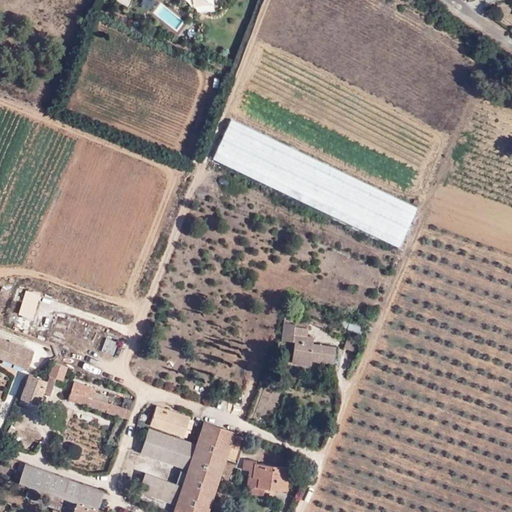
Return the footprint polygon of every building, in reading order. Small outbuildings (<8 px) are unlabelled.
[(419,208),(230,120),(211,161),(399,250),(419,208)] [(21,287),(17,297),(22,299),(17,314),(32,319),(40,294),(21,287)] [(335,346),(313,342),(306,342),(307,335),(308,324),(304,324),(292,322),(293,313),(283,312),(280,339),(294,341),(291,357),(310,360),(333,363),(335,346)] [(292,322),(304,324),(304,318),(293,313),(292,322)] [(361,323),(350,319),(347,327),(359,332),(361,323)] [(118,341),(100,335),(96,345),(102,347),(102,349),(114,353),(118,341)] [(344,346),(354,349),(358,339),(347,335),(344,346)] [(27,367),(33,351),(0,339),(0,357),(22,365),(27,367)] [(22,365),(0,357),(0,362),(20,369),(22,365)] [(47,382),(38,378),(29,375),(21,397),(38,403),(41,392),(51,395),(56,378),(62,380),(67,366),(58,363),(54,361),(47,382)] [(93,397),(95,391),(96,388),(73,380),(67,398),(128,417),(131,410),(130,410),(122,407),(106,401),(93,397)] [(107,395),(95,391),(93,397),(106,401),(107,395)] [(189,416),(156,404),(149,424),(183,436),(189,416)] [(148,428),(139,451),(181,466),(218,478),(225,458),(236,461),(241,448),(238,447),(242,435),(204,421),(197,444),(148,428)] [(246,484),(264,487),(286,490),(289,467),(256,462),(256,460),(243,457),(242,469),(248,470),(252,470),(251,475),(247,474),(246,484)] [(103,490),(24,462),(23,465),(19,476),(18,480),(29,484),(73,500),(96,508),(103,490)] [(19,476),(23,465),(15,463),(11,473),(19,476)] [(206,511),(218,478),(181,466),(179,471),(187,474),(182,486),(175,483),(143,472),(137,490),(176,504),(173,511),(206,511)] [(187,474),(179,471),(175,483),(182,486),(187,474)] [(69,511),(73,500),(29,484),(25,496),(69,511)] [(264,495),(264,487),(246,484),(245,492),(264,495)] [(94,511),(96,508),(73,500),(69,511),(61,511),(53,509),(51,511),(94,511)]
